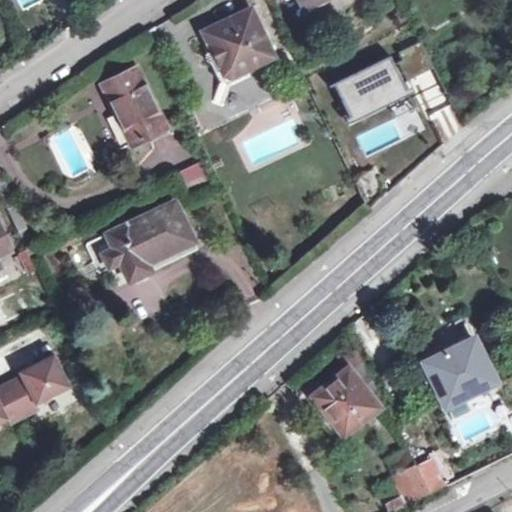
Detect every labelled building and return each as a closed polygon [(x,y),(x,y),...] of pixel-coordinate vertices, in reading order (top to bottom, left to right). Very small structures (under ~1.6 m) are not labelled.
[(87,0),(94,14),(112,3),(110,0),(87,0)] [(301,0),(306,8),(323,0),(301,0)] [(205,33),(211,45),(204,49),(223,89),(250,76),(248,70),(273,58),(252,12),(205,33)] [(420,44),(337,84),(354,119),(406,93),(400,82),(431,67),(420,44)] [(133,145),(166,128),(137,69),(104,86),(133,145)] [(100,111),(111,104),(98,85),(88,92),(100,111)] [(452,105),(432,111),(440,139),(460,132),(452,105)] [(186,191),(208,182),(200,162),(178,171),(186,191)] [(373,169),(355,178),(366,202),(383,189),(373,169)] [(27,251),(30,257),(39,253),(0,171),(0,195),(26,249),(27,251)] [(131,282),(151,272),(147,265),(193,242),(174,204),(108,236),(115,250),(102,256),(110,269),(122,264),(131,282)] [(147,265),(151,272),(197,250),(193,242),(147,265)] [(30,257),(27,251),(18,255),(28,275),(36,272),(30,257)] [(151,277),(124,287),(136,320),(163,310),(151,277)] [(469,341),(417,365),(440,412),(493,386),(469,341)] [(0,422),(6,420),(10,426),(38,411),(35,405),(69,388),(53,354),(18,372),(19,375),(0,384),(0,422)] [(309,402),(321,417),(327,412),(346,435),(378,410),(349,372),(309,402)] [(327,412),(321,417),(339,440),(346,435),(327,412)] [(436,462),(448,488),(463,480),(452,455),(436,462)] [(448,488),(436,462),(434,459),(415,467),(428,495),(448,488)] [(394,511),(428,495),(415,467),(393,478),(402,498),(386,506),(388,511),(394,511)]
